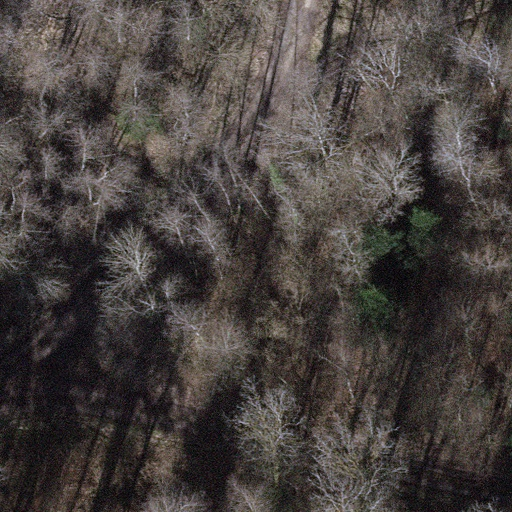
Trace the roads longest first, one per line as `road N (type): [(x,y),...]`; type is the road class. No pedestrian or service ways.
road 1 (track): [(511,479),(25,363)]
road 2 (track): [(0,378),(25,363),(262,117),(309,0)]
